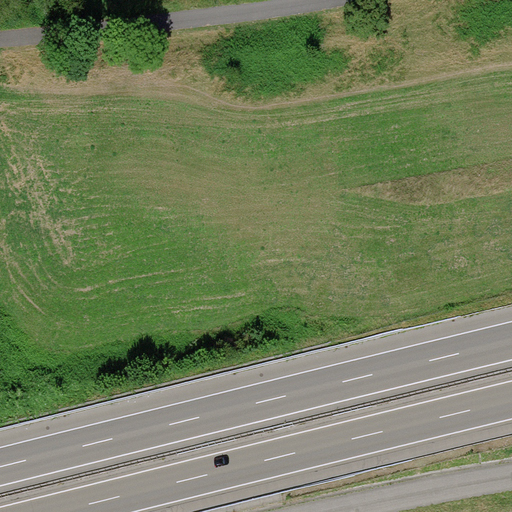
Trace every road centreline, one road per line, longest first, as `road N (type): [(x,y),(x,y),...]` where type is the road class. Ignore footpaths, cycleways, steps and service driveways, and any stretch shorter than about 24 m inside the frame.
road 1 (motorway): [(511,341),(0,467)]
road 2 (motorway): [(55,511),(511,400)]
road 3 (track): [(0,40),(348,0)]
road 4 (unclassified): [(511,478),(329,511)]
